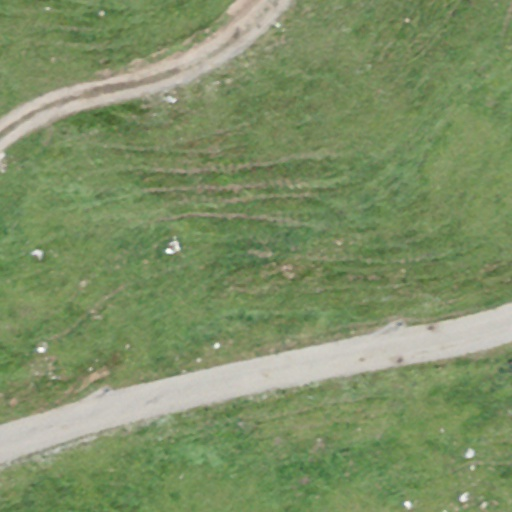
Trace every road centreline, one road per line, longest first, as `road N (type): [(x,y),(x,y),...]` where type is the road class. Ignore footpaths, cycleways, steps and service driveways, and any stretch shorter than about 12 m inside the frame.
road 1 (unclassified): [(0,436),(56,430),(254,337),(421,340),(511,327)]
road 2 (track): [(0,139),(42,106),(210,62),(281,0)]
